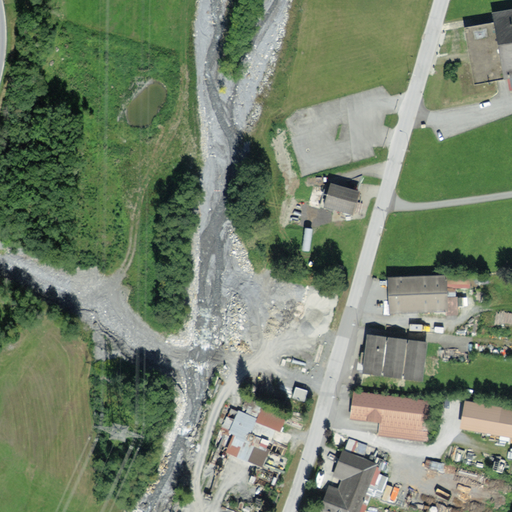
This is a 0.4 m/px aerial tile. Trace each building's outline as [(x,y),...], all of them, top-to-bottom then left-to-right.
[(494,25),(465,30),(475,85),(511,78),(511,16),(493,20),(494,25)] [(353,216),(358,193),(332,187),(327,210),(353,216)] [(449,281),(390,282),(391,316),(449,315),(449,281)] [(425,346),(367,339),(362,373),(421,381),(425,346)] [(307,390),(296,387),(293,398),(303,401),(307,390)] [(431,404),(352,395),(349,423),(377,426),(376,436),(427,442),(431,404)] [(511,413),(467,405),(462,432),(511,440),(511,413)] [(289,425),(262,414),(253,438),(280,448),(289,425)] [(361,511),(377,473),(337,457),(329,479),(337,483),(333,493),(325,490),(316,511),(361,511)]
